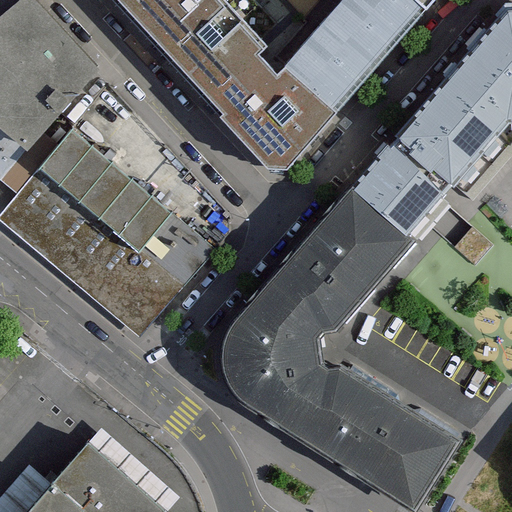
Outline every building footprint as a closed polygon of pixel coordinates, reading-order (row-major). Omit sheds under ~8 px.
[(95,67),(31,0),(14,0),(0,10),(0,129),(21,148),(95,67)] [(297,126),(326,99),(287,57),(279,64),(261,45),(266,41),(239,12),(222,29),(210,16),(226,0),(151,0),(220,73),(235,60),(297,126)] [(425,0),(342,0),(287,57),(326,99),(425,0)] [(511,4),(509,5),(455,66),(509,115),(511,114),(511,4)] [(509,115),(455,66),(352,182),(404,225),(509,115)] [(213,248),(69,127),(0,209),(0,215),(140,333),(213,248)] [(0,172),(21,148),(0,129),(0,172)] [(404,225),(352,182),(224,327),(221,349),(222,365),(228,382),(241,398),(416,509),(460,436),(342,362),(331,363),(322,358),(319,333),(326,327),(336,326),(417,237),(404,225)] [(477,223),(457,244),(478,265),(498,244),(477,223)] [(165,511),(88,445),(30,511),(165,511)]
